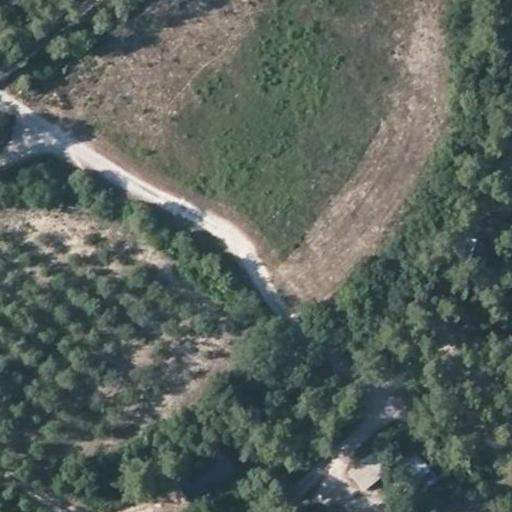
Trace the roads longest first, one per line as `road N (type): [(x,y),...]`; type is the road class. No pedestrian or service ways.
road 1 (track): [(0,98),(228,238),(285,315),(382,405)]
road 2 (unknown): [(382,405),(511,361)]
